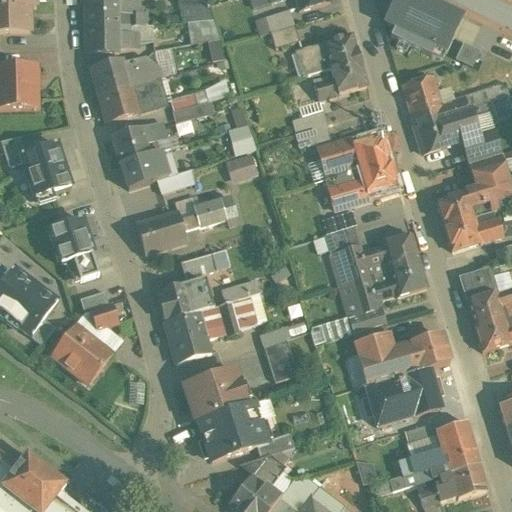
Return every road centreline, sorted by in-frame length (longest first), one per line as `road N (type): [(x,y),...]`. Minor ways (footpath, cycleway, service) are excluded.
road 1 (residential): [(359,0),(510,511)]
road 2 (residential): [(66,0),(82,108),(158,375),(146,445),(125,471)]
road 3 (residential): [(125,471),(58,423),(0,395)]
